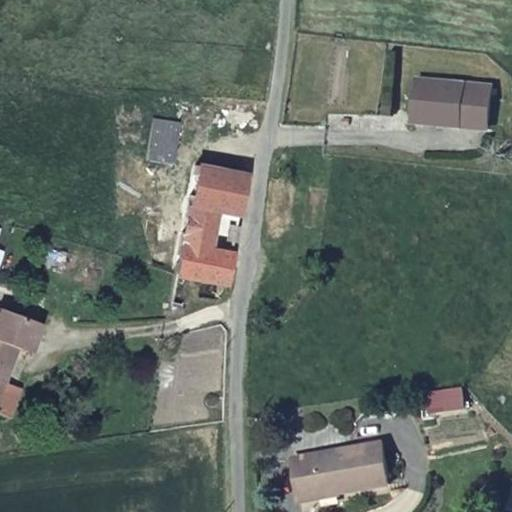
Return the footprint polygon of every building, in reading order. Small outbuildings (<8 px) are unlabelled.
[(467,87),(420,81),(414,124),(461,130),(467,87)] [(157,123),(150,164),(173,167),(181,128),(157,123)] [(158,240),(187,245),(193,208),(222,214),(240,218),(247,178),(173,167),(150,164),(144,198),(165,202),(158,240)] [(193,208),(187,245),(214,250),(222,214),(193,208)] [(0,209),(0,229),(9,234),(16,216),(0,209)] [(0,252),(9,234),(0,229),(0,252)] [(187,245),(181,275),(187,278),(229,284),(234,253),(214,250),(187,245)] [(187,278),(181,275),(172,312),(181,313),(187,278)] [(46,312),(7,294),(0,311),(0,324),(26,336),(34,340),(46,312)] [(26,336),(0,324),(0,392),(10,371),(26,336)] [(25,378),(10,371),(0,392),(0,400),(12,406),(25,378)] [(387,473),(378,433),(286,451),(294,485),(336,477),(337,483),(387,473)] [(337,487),(337,483),(336,477),(294,485),(295,496),(337,487)]
